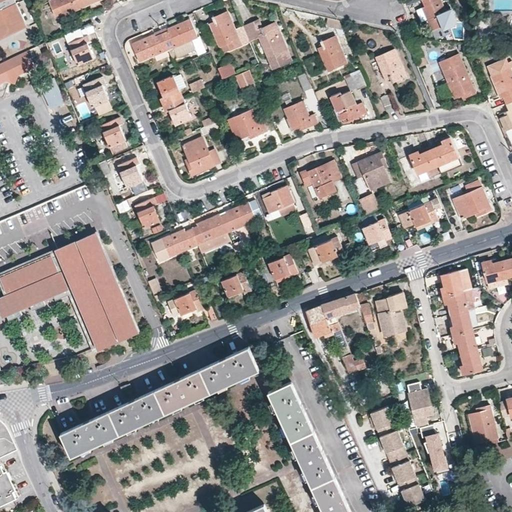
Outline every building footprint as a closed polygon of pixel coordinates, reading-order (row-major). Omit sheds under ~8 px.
[(0,10),(16,2),(14,0),(8,0),(0,4),(0,10)] [(86,6),(82,0),(48,0),(49,0),(55,16),(62,13),(65,12),(66,14),(86,6)] [(421,0),(424,6),(422,8),(432,30),(450,22),(440,0),(421,0)] [(0,40),(27,27),(16,2),(0,10),(0,40)] [(249,42),(243,27),(234,30),(227,12),(212,18),(214,22),(210,24),(220,46),(228,42),(231,49),(249,42)] [(343,30),(339,21),(327,18),(326,24),(327,26),(343,30)] [(197,37),(190,19),(166,29),(168,30),(162,33),(168,49),(172,59),(196,49),(192,39),(197,37)] [(291,60),(275,23),(262,28),(260,23),(255,25),(254,22),(243,27),(249,42),(260,37),(273,68),(291,60)] [(131,44),(139,62),(154,56),(166,50),(168,49),(162,33),(155,36),(154,34),(131,44)] [(403,34),(406,42),(416,44),(420,42),(419,37),(403,34)] [(87,35),(68,43),(78,65),(94,58),(88,43),(90,42),(87,35)] [(327,70),(346,62),(336,39),(335,36),(321,42),(323,46),(318,48),(327,70)] [(220,46),(223,53),(231,49),(228,42),(220,46)] [(37,55),(33,48),(0,63),(0,70),(6,81),(7,80),(8,78),(16,74),(19,74),(34,67),(30,58),(37,55)] [(168,55),(166,50),(154,56),(156,60),(168,55)] [(394,50),(376,57),(385,79),(389,78),(391,82),(406,76),(394,50)] [(420,51),(413,54),(418,67),(426,63),(420,51)] [(458,54),(439,62),(452,93),(454,97),(461,95),(465,93),(467,96),(475,92),(461,61),(458,54)] [(505,58),(487,66),(499,95),(501,94),(503,97),(505,103),(511,100),(511,73),(509,68),(511,66),(511,62),(511,61),(507,62),(505,58)] [(218,68),(223,78),(235,73),(231,63),(218,68)] [(53,68),(38,74),(53,107),(67,101),(53,68)] [(360,72),(359,69),(344,76),(345,79),(351,76),(360,72)] [(244,86),(253,82),(249,70),(239,75),(244,86)] [(360,72),(351,76),(356,88),(357,90),(366,86),(360,72)] [(304,91),(310,88),(304,73),(298,76),(304,91)] [(173,75),(157,82),(163,97),(160,98),(163,105),(183,97),(173,75)] [(103,76),(83,85),(92,106),(109,99),(102,85),(106,83),(103,76)] [(351,76),(345,79),(350,90),(356,88),(351,76)] [(190,85),(192,92),(204,88),(205,87),(201,80),(190,85)] [(200,103),(207,101),(203,90),(196,93),(200,103)] [(361,102),(356,104),(350,90),(331,98),(335,107),(340,120),(347,117),(352,115),(353,118),(366,112),(361,102)] [(387,113),(395,110),(389,94),(380,97),(387,113)] [(166,111),(169,110),(175,124),(191,117),(183,97),(163,105),(166,111)] [(314,113),(309,115),(302,100),(284,108),(288,118),(293,129),(299,126),(304,124),(305,128),(317,122),(314,113)] [(511,100),(505,103),(508,110),(505,111),(506,115),(499,118),(504,130),(511,127),(511,100)] [(263,122),(258,124),(251,109),(233,117),(237,126),(242,137),(248,134),(252,132),(254,136),(267,131),(263,122)] [(124,140),(126,140),(120,125),(122,124),(119,117),(101,125),(110,146),(124,140)] [(218,128),(216,121),(204,126),(207,133),(218,128)] [(87,140),(93,138),(89,130),(87,131),(85,126),(82,128),(87,140)] [(214,149),(208,151),(202,137),(183,146),(189,158),(191,163),(188,165),(192,174),(219,162),(214,149)] [(438,146),(430,149),(441,171),(460,163),(449,137),(442,140),(443,143),(438,146)] [(110,146),(112,153),(127,147),(124,140),(110,146)] [(417,173),(425,170),(428,177),(441,171),(430,149),(424,152),(418,154),(417,151),(409,154),(417,173)] [(358,176),(364,174),(370,188),(387,181),(388,180),(383,168),(381,163),(385,162),(380,152),(353,164),(358,176)] [(118,164),(120,171),(127,186),(143,179),(136,164),(139,163),(136,156),(118,164)] [(107,161),(100,162),(103,173),(110,172),(107,161)] [(333,161),(317,167),(316,166),(301,172),(306,184),(313,182),(319,196),(334,189),(330,181),(340,176),(333,161)] [(455,174),(463,171),(461,164),(453,167),(455,174)] [(120,171),(113,175),(119,189),(127,186),(120,171)] [(362,176),(352,180),(357,194),(367,190),(362,176)] [(481,213),(490,209),(478,181),(466,186),(468,192),(454,198),(461,217),(475,212),(479,210),(481,213)] [(263,198),(269,212),(294,202),(287,185),(271,192),(272,195),(263,198)] [(373,194),(360,199),(366,214),(378,208),(373,194)] [(153,197),(135,205),(144,226),(159,220),(153,205),(156,203),(153,197)] [(443,207),(439,198),(430,201),(434,210),(443,207)] [(120,213),(131,208),(126,199),(116,204),(120,213)] [(261,214),(256,200),(249,202),(255,217),(261,214)] [(430,201),(430,200),(398,214),(404,227),(414,223),(415,225),(430,219),(431,222),(438,219),(434,210),(430,201)] [(221,216),(227,232),(256,220),(248,201),(226,211),(227,214),(221,216)] [(304,228),(312,225),(306,212),(299,215),(304,228)] [(198,244),(201,251),(230,239),(227,232),(221,216),(219,213),(196,224),(197,226),(191,229),(198,244)] [(456,216),(448,219),(453,233),(461,229),(456,216)] [(362,227),(368,243),(383,237),(385,240),(392,237),(384,218),(362,227)] [(120,262),(106,228),(98,231),(104,246),(94,250),(96,254),(99,253),(102,253),(104,255),(105,256),(107,260),(106,262),(105,264),(103,266),(104,269),(110,266),(120,262)] [(151,243),(159,261),(198,244),(191,229),(185,231),(184,229),(151,243)] [(104,246),(98,231),(66,244),(68,249),(61,252),(59,247),(0,272),(0,277),(4,286),(9,284),(11,289),(0,293),(0,304),(2,310),(4,309),(7,316),(20,310),(17,303),(27,299),(31,306),(44,300),(41,293),(51,289),(54,296),(67,290),(64,283),(78,277),(96,321),(97,321),(103,334),(106,332),(108,336),(129,327),(104,269),(103,266),(105,264),(106,262),(107,260),(105,256),(104,255),(102,253),(99,253),(96,254),(94,250),(104,246)] [(406,248),(413,245),(407,231),(401,235),(406,248)] [(401,235),(393,238),(399,251),(406,248),(401,235)] [(307,248),(314,264),(336,256),(337,259),(345,255),(337,236),(307,248)] [(268,262),(275,278),(290,272),(291,275),(298,272),(290,253),(268,262)] [(511,257),(508,259),(502,260),(506,275),(511,273),(511,257)] [(490,260),(481,262),(488,287),(507,282),(506,275),(502,260),(495,262),(490,263),(490,260)] [(135,324),(110,266),(104,269),(129,327),(135,324)] [(313,284),(320,281),(314,267),(306,270),(313,284)] [(306,270),(300,273),(305,287),(313,284),(306,270)] [(443,280),(444,286),(441,287),(443,295),(461,290),(456,270),(442,274),(443,280)] [(251,290),(243,271),(221,280),(228,296),(243,290),(244,293),(251,290)] [(96,321),(78,277),(64,283),(67,290),(91,347),(110,339),(108,336),(106,332),(103,334),(97,321),(96,321)] [(154,279),(148,282),(153,293),(159,291),(154,279)] [(204,308),(196,289),(167,301),(173,315),(180,313),(181,314),(196,308),(198,311),(204,308)] [(445,303),(449,303),(450,308),(451,313),(467,310),(461,290),(443,295),(445,303)] [(384,334),(405,329),(400,308),(406,306),(402,291),(388,295),(388,296),(375,300),(384,334)] [(337,316),(337,313),(359,304),(355,294),(355,293),(322,304),(330,324),(335,322),(334,317),(337,316)] [(219,302),(212,304),(218,319),(228,315),(222,299),(218,301),(219,302)] [(368,302),(359,304),(374,344),(378,343),(373,327),(368,302)] [(211,322),(218,319),(212,304),(205,308),(211,322)] [(316,335),(323,332),(331,330),(334,336),(342,357),(343,357),(349,372),(357,369),(350,354),(337,321),(335,322),(330,324),(322,304),(306,310),(310,323),(312,323),(316,335)] [(451,313),(453,320),(454,325),(451,326),(453,334),(471,329),(467,310),(451,313)] [(455,342),(458,341),(460,347),(461,353),(476,349),(471,329),(453,334),(455,342)] [(323,332),(326,339),(334,336),(331,330),(323,332)] [(248,346),(201,368),(211,390),(258,368),(248,346)] [(462,373),(481,368),(476,349),(461,353),(463,359),(464,364),(460,365),(462,373)] [(362,357),(358,358),(356,352),(350,354),(357,369),(366,366),(362,357)] [(201,368),(154,389),(165,411),(211,390),(201,368)] [(268,391),(290,438),(312,428),(290,381),(268,391)] [(427,388),(407,393),(418,435),(429,432),(425,415),(433,413),(427,388)] [(154,389),(108,411),(118,433),(165,411),(154,389)] [(507,401),(498,403),(501,417),(510,415),(507,401)] [(475,442),(497,436),(488,404),(480,407),(480,411),(476,412),(469,413),(475,442)] [(405,452),(396,429),(387,406),(369,413),(379,436),(383,434),(392,457),(401,480),(397,482),(406,505),(423,499),(414,475),(405,452)] [(108,411),(61,433),(71,454),(118,433),(108,411)] [(0,462),(17,455),(5,430),(0,425),(0,462)] [(290,438),(311,485),(333,474),(312,428),(290,438)] [(383,434),(379,436),(388,458),(392,457),(383,434)] [(392,457),(388,458),(397,482),(401,480),(392,457)] [(0,504),(13,498),(10,491),(13,490),(11,485),(6,476),(4,470),(1,471),(0,470),(0,504)] [(311,485),(323,511),(350,511),(333,474),(311,485)] [(244,511),(267,511),(263,503),(244,511)]
